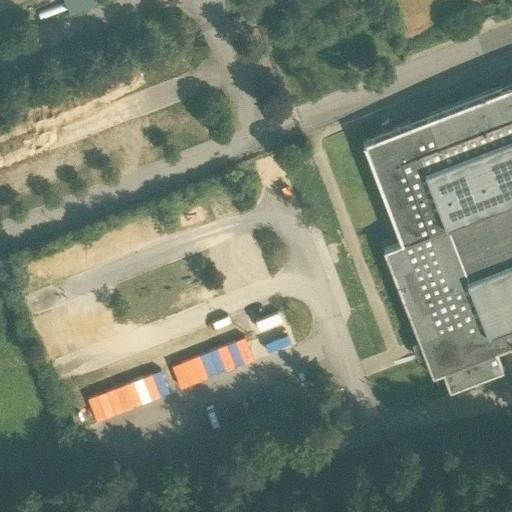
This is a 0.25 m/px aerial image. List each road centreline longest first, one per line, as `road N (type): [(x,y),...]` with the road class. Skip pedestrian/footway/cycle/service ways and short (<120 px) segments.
road 1 (tertiary): [(144,511),(372,438)]
road 2 (track): [(372,438),(511,396)]
